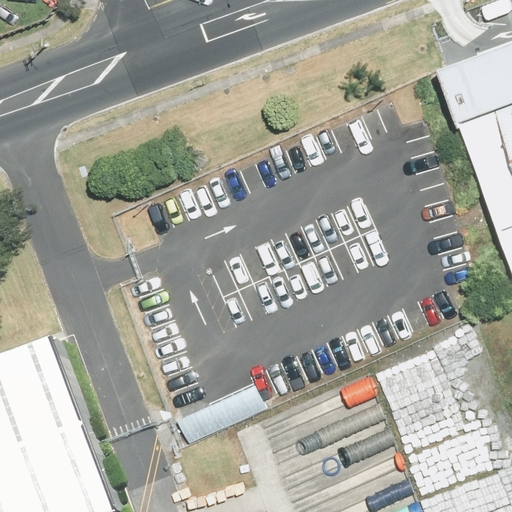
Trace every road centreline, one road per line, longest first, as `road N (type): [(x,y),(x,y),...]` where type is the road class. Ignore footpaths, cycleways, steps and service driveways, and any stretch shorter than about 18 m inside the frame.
road 1 (secondary): [(164,49),(0,108)]
road 2 (secondary): [(289,0),(164,49)]
